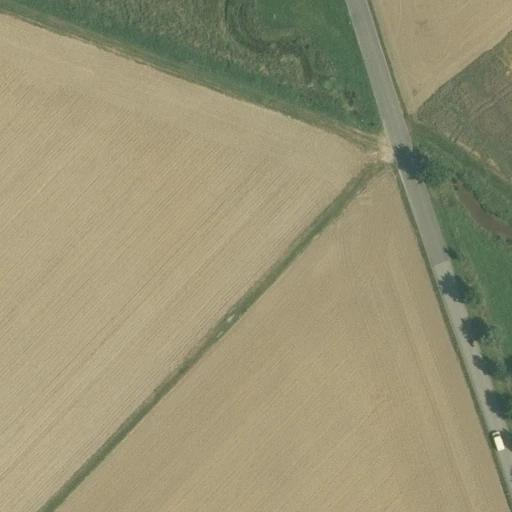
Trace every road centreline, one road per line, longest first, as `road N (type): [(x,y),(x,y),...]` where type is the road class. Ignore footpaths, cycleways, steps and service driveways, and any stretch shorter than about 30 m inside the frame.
road 1 (track): [(45,511),(380,161),(404,151),(0,4)]
road 2 (tertiary): [(356,0),(511,464)]
road 3 (track): [(511,194),(392,112)]
